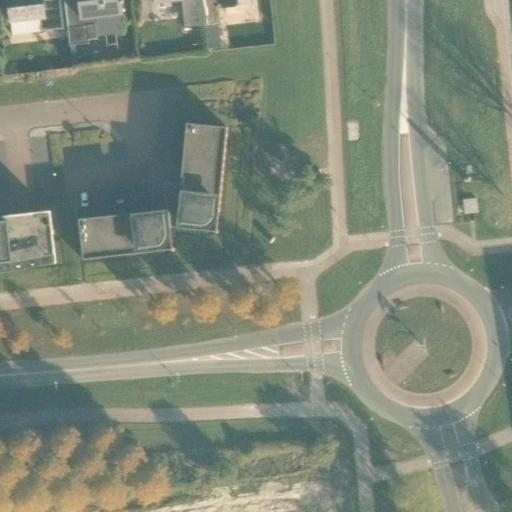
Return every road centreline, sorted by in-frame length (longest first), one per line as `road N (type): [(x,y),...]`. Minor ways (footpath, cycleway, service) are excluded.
road 1 (tertiary): [(357,312),(315,330),(0,368)]
road 2 (tertiary): [(0,381),(178,366),(353,370)]
road 3 (secondary): [(396,0),(389,144),(396,242),(388,281)]
road 4 (secondary): [(438,275),(426,238),(415,128),(412,0)]
road 5 (residential): [(0,124),(141,110),(129,178),(74,183)]
